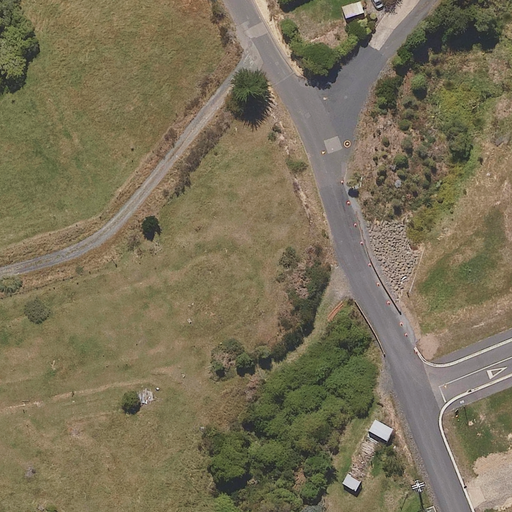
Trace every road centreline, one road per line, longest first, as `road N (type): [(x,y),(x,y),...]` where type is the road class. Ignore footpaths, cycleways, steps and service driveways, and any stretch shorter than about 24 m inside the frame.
road 1 (residential): [(237,0),(411,398)]
road 2 (unknown): [(262,57),(229,81),(108,223),(47,259),(0,274)]
road 3 (residential): [(411,398),(456,511)]
